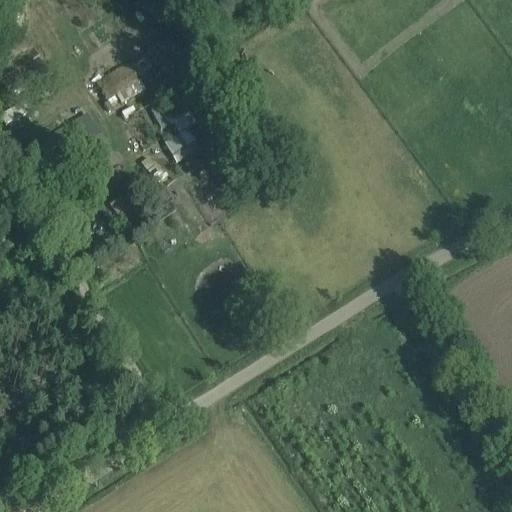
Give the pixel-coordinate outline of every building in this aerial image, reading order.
[(36,75),(42,71),(18,31),(0,42),(25,84),(27,83),(30,87),(40,81),(36,75)] [(0,41),(0,82),(7,95),(25,84),(0,42),(0,41)] [(155,70),(164,64),(153,46),(144,52),(155,70)] [(128,63),(120,69),(96,83),(107,101),(140,81),(128,63)] [(221,81),(211,67),(201,75),(210,88),(221,81)] [(198,122),(213,113),(203,94),(198,97),(191,84),(178,91),(186,104),(188,103),(198,122)] [(179,134),(195,124),(187,109),(171,118),(179,134)] [(67,129),(56,135),(63,148),(64,147),(76,168),(106,150),(86,117),(66,128),(67,129)] [(213,144),(227,135),(217,120),(204,128),(213,144)] [(192,154),(199,149),(189,132),(165,147),(176,165),(193,155),(192,154)] [(38,190),(76,168),(64,147),(63,148),(56,135),(31,149),(39,162),(26,170),(38,190)] [(145,245),(154,239),(151,235),(142,240),(145,245)]
